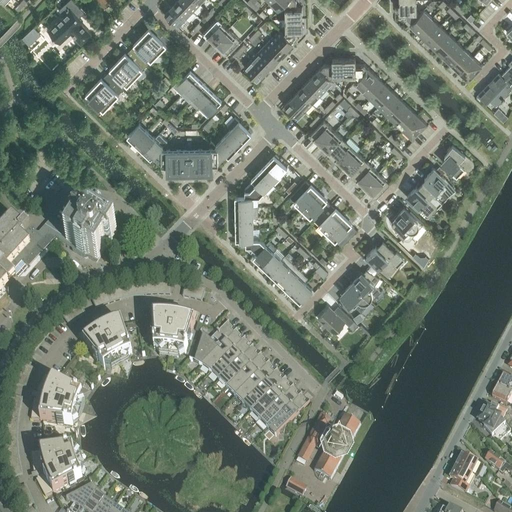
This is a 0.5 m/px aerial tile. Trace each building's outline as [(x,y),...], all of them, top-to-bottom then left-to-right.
[(81,9),(72,0),(69,0),(59,10),(64,15),(61,18),(48,30),(60,43),(71,33),(81,44),(92,34),(82,23),(83,22),(76,13),(81,9)] [(186,19),(193,11),(181,0),(177,0),(172,5),(186,19)] [(181,0),(193,11),(200,4),(196,0),(181,0)] [(279,9),(287,0),(272,0),(271,2),(279,9)] [(286,19),(303,18),(302,7),(297,7),(296,0),(287,0),(279,9),(283,5),(286,7),(286,19)] [(420,14),(419,14),(417,11),(416,0),(406,0),(400,0),(400,12),(406,11),(406,20),(410,24),(420,14)] [(179,26),(180,26),(183,29),(189,23),(186,19),(172,5),(165,13),(179,26)] [(418,32),(433,17),(424,9),(419,14),(420,14),(410,24),(418,32)] [(427,40),(441,25),(433,17),(418,32),(427,40)] [(215,43),(229,28),(218,18),(202,34),(207,39),(209,37),(215,43)] [(280,29),(294,43),(298,39),(298,30),(303,30),(303,18),(286,19),(286,30),(284,33),(280,29)] [(143,36),(159,52),(171,40),(155,24),(143,36)] [(435,48),(449,33),(441,25),(427,40),(435,48)] [(23,38),(29,44),(40,34),(34,28),(23,38)] [(221,49),(219,51),(224,55),(240,39),(229,28),(215,43),(221,49)] [(286,50),(294,43),(280,29),(273,37),(286,50)] [(443,56),(457,41),(449,33),(435,48),(443,56)] [(147,65),(159,52),(143,36),(131,49),(147,65)] [(279,58),(286,50),(273,37),(266,44),(279,58)] [(451,64),(465,49),(457,41),(443,56),(451,64)] [(272,65),(279,58),(266,44),(259,52),(272,65)] [(135,77),(147,65),(131,49),(119,61),(135,77)] [(459,72),(474,57),(465,49),(451,64),(459,72)] [(265,72),(272,65),(259,52),(251,59),(265,72)] [(474,57),(459,72),(468,80),(482,65),(474,57)] [(333,75),(345,75),(344,58),(333,59),(333,64),(324,64),(320,68),(334,81),(331,78),(333,75)] [(354,82),(369,67),(364,63),(356,63),(356,58),(344,58),(345,75),(356,75),(359,77),(354,82)] [(258,80),(265,72),(251,59),(244,67),(258,80)] [(499,73),(479,94),(487,102),(489,100),(496,106),(511,89),(508,87),(511,82),(511,59),(509,63),(511,65),(511,66),(502,75),(501,76),(501,75),(499,73)] [(123,89),(135,77),(119,61),(107,74),(123,89)] [(363,90),(377,75),(369,67),(354,82),(363,90)] [(327,89),(334,81),(320,68),(313,76),(327,89)] [(182,94),(198,77),(190,69),(178,82),(177,81),(173,86),(182,94)] [(111,102),(123,89),(107,74),(95,86),(111,102)] [(371,98),(385,83),(377,75),(363,90),(371,98)] [(320,96),(327,89),(313,76),(306,83),(320,96)] [(190,102),(206,85),(198,77),(182,94),(190,102)] [(313,104),(320,96),(306,83),(299,91),(313,104)] [(379,106),(393,91),(385,83),(371,98),(379,106)] [(199,109),(214,93),(206,85),(190,102),(197,109),(198,108),(199,109)] [(99,114),(111,102),(95,86),(83,99),(99,114)] [(157,98),(161,93),(157,89),(152,94),(157,98)] [(306,111),(313,104),(299,91),(292,98),(306,111)] [(387,114),(402,99),(393,91),(379,106),(387,114)] [(211,114),(210,113),(222,100),(214,93),(199,109),(208,117),(211,114)] [(298,119),(306,111),(292,98),(285,106),(298,119)] [(160,109),(162,105),(165,103),(160,99),(155,104),(160,109)] [(396,122),(410,107),(402,99),(387,114),(396,122)] [(404,129),(418,115),(410,107),(396,122),(404,129)] [(499,108),(494,113),(497,116),(502,111),(499,108)] [(418,115),(404,129),(413,138),(427,123),(418,115)] [(239,120),(238,121),(235,117),(227,125),(231,128),(244,141),(253,131),(249,128),(248,129),(239,120)] [(321,145),(335,130),(324,120),(308,136),(313,141),(315,139),(321,145)] [(135,143),(147,130),(139,123),(127,135),(135,143)] [(305,134),(306,134),(310,130),(306,125),(301,130),(305,134)] [(236,148),(244,141),(231,128),(224,136),(236,148)] [(143,150),(155,138),(147,130),(135,143),(143,150)] [(330,157),(346,141),(335,130),(321,145),(327,151),(326,152),(330,157)] [(160,149),(163,146),(167,142),(159,134),(155,138),(143,150),(151,158),(152,157),(162,166),(162,150),(161,150),(160,149)] [(229,157),(236,148),(224,136),(216,144),(219,147),(218,148),(218,149),(218,165),(219,165),(227,155),(229,157)] [(346,141),(330,157),(335,162),(337,160),(343,166),(357,151),(360,147),(350,137),(346,141)] [(443,160),(442,161),(443,162),(444,164),(446,166),(447,167),(449,168),(450,170),(452,171),(453,171),(451,174),(455,177),(465,167),(466,168),(468,169),(470,168),(472,167),(473,165),(473,163),(473,162),(472,160),(466,155),(453,145),(447,152),(450,154),(443,161),(443,160)] [(212,165),(218,165),(218,149),(192,149),(187,149),(162,150),(162,166),(168,166),(168,175),(212,174),(212,165)] [(352,178),(368,161),(357,151),(343,166),(349,172),(347,173),(352,178)] [(267,163),(280,175),(287,167),(278,158),(279,157),(276,153),(267,163)] [(365,186),(378,172),(368,161),(352,178),(357,182),(358,181),(365,186)] [(272,183),(280,175),(267,163),(260,171),(272,183)] [(423,184),(442,203),(447,198),(445,196),(453,189),(445,180),(446,179),(441,174),(444,170),(440,166),(436,170),(434,168),(427,175),(429,177),(423,184)] [(265,191),(272,183),(260,171),(252,178),(265,191)] [(378,172),(365,186),(371,192),(369,194),(374,199),(390,183),(378,172)] [(259,196),(265,191),(252,178),(252,179),(253,180),(245,188),(245,196),(253,196),(259,196)] [(303,209),(318,193),(306,180),(290,197),(303,209)] [(437,208),(442,203),(423,184),(416,190),(414,189),(407,196),(419,208),(420,207),(429,214),(436,206),(437,208)] [(315,221),(331,204),(318,193),(303,209),(315,221)] [(253,207),(253,196),(245,196),(235,196),(236,207),(253,207)] [(327,233),(343,216),(331,204),(315,221),(327,233)] [(236,218),(253,218),(258,218),(258,207),(253,207),(236,207),(236,218)] [(422,224),(408,210),(405,207),(395,218),(396,219),(393,222),(392,223),(405,240),(407,240),(409,240),(411,239),(423,224),(423,223),(422,224)] [(63,237),(59,241),(73,250),(74,253),(85,260),(89,259),(97,264),(106,248),(108,245),(111,246),(111,245),(118,234),(104,226),(96,222),(96,221),(83,213),(76,224),(75,224),(78,226),(76,230),(75,229),(73,233),(52,220),(49,224),(63,237)] [(49,224),(45,228),(39,234),(31,228),(32,227),(27,222),(23,226),(13,216),(0,229),(0,294),(10,284),(11,285),(14,281),(17,278),(12,273),(23,261),(30,266),(55,238),(59,241),(63,237),(49,224)] [(343,216),(327,233),(342,246),(358,230),(343,216)] [(236,229),(254,229),(253,218),(236,218),(236,229)] [(446,230),(439,223),(435,228),(443,235),(446,230)] [(254,239),(254,229),(236,229),(236,240),(246,240),(246,239),(254,239)] [(297,243),(294,240),(289,235),(286,238),(294,246),(297,243)] [(254,257),(266,244),(260,239),(254,239),(246,239),(246,240),(246,247),(254,255),(253,256),(254,257)] [(274,251),(277,248),(269,241),(266,244),(254,257),(262,264),(274,251)] [(388,277),(396,267),(397,267),(405,259),(397,251),(395,253),(384,242),(376,250),(374,248),(366,256),(376,266),(375,267),(388,277)] [(269,272),(281,259),(274,251),(262,264),(269,272)] [(277,279),(292,263),(284,256),(281,259),(269,272),(277,279)] [(285,287),(300,271),(292,263),(277,279),(285,287)] [(324,277),(327,274),(328,273),(320,265),(317,268),(316,270),(324,277)] [(352,282),(371,301),(382,290),(381,291),(375,285),(380,278),(367,269),(366,270),(363,273),(362,272),(352,282)] [(305,281),(304,281),(307,278),(300,271),(285,287),(293,294),(305,281)] [(305,281),(293,294),(301,302),(313,289),(305,281)] [(361,313),(371,301),(352,282),(342,293),(343,294),(340,297),(339,298),(349,311),(355,306),(361,311),(361,312),(361,313)] [(131,285),(117,289),(121,301),(133,298),(145,296),(144,284),(131,285)] [(190,299),(193,287),(190,286),(186,286),(183,298),(190,299)] [(194,287),(193,287),(190,299),(196,301),(199,289),(194,287)] [(115,303),(121,301),(117,289),(111,291),(115,303)] [(199,289),(196,301),(202,302),(206,291),(199,289)] [(109,305),(115,303),(111,291),(105,293),(109,305)] [(103,308),(109,305),(105,293),(98,296),(103,308)] [(97,310),(103,308),(98,296),(92,299),(97,310)] [(81,320),(87,316),(80,305),(74,309),(81,320)] [(329,306),(318,318),(334,333),(344,322),(345,322),(354,331),(359,325),(340,307),(336,312),(334,311),(329,306)] [(172,310),(172,308),(152,309),(154,336),(152,336),(152,342),(154,342),(154,351),(155,351),(160,355),(165,351),(170,351),(176,352),(179,358),(185,354),(186,355),(188,346),(190,347),(192,341),(190,340),(198,315),(179,309),(179,310),(178,310),(178,309),(173,309),(173,310),(172,310)] [(76,323),(81,320),(74,309),(69,313),(76,323)] [(71,327),(76,323),(69,313),(63,317),(71,327)] [(128,341),(120,317),(119,315),(100,322),(101,323),(100,324),(100,323),(95,325),(96,326),(95,326),(94,325),(79,337),(95,358),(94,359),(98,364),(99,363),(105,370),(105,369),(112,370),(113,364),(118,361),(123,359),(129,361),(131,355),(132,355),(130,347),(131,346),(129,340),(128,341)] [(201,367),(237,330),(234,333),(232,331),(233,329),(228,324),(229,323),(229,322),(210,342),(204,335),(201,345),(199,345),(197,351),(199,352),(195,364),(198,365),(201,367)] [(359,326),(368,334),(369,333),(361,325),(359,326)] [(211,374),(245,338),(242,341),(240,339),(241,337),(236,332),(238,331),(237,330),(201,367),(203,368),(207,371),(211,374)] [(219,381),(254,346),(253,346),(250,349),(248,347),(249,345),(244,340),(246,339),(245,338),(211,374),(214,377),(216,378),(219,381)] [(227,389),(262,354),(261,354),(259,357),(256,355),(257,353),(252,348),(254,347),(254,346),(219,381),(227,389)] [(235,397),(270,362),(269,362),(267,365),(264,363),(266,361),(260,356),(262,355),(262,354),(227,389),(235,397)] [(243,405),(278,371),(278,370),(275,373),(272,371),(274,369),(268,364),(270,363),(270,362),(235,397),(243,405)] [(35,370),(24,364),(21,370),(32,376),(35,370)] [(70,375),(75,369),(71,367),(67,372),(70,375)] [(32,376),(21,370),(18,376),(29,382),(32,376)] [(252,413),(286,379),(286,378),(283,381),(280,379),(282,377),(277,372),(278,371),(243,405),(252,413)] [(29,382),(18,376),(15,383),(27,388),(29,382)] [(36,401),(35,400),(32,420),(58,424),(58,426),(64,427),(65,425),(73,426),(73,425),(79,422),(75,416),(77,411),(79,405),(85,403),(82,397),(83,396),(75,392),(76,391),(71,387),(70,389),(46,376),(37,394),(39,394),(38,395),(37,395),(36,400),(37,400),(36,401)] [(498,387),(511,394),(511,379),(504,376),(501,382),(500,382),(499,384),(499,385),(498,387)] [(260,421),(294,387),(294,386),(291,389),(289,387),(290,385),(285,380),(286,379),(252,413),(260,421)] [(268,429),(302,395),(302,394),(299,397),(297,395),(298,393),(293,388),(294,387),(260,421),(268,429)] [(495,393),(492,398),(507,407),(511,409),(511,394),(498,387),(497,389),(496,390),(495,392),(495,393)] [(23,399),(12,395),(10,402),(22,405),(23,399)] [(302,395),(268,429),(276,438),(277,437),(276,437),(280,434),(284,435),(286,427),(310,403),(310,402),(307,405),(305,403),(306,401),(301,396),(302,395)] [(22,405),(10,402),(8,409),(20,412),(22,405)] [(487,407),(479,422),(486,426),(485,428),(487,429),(499,444),(511,432),(502,419),(495,415),(499,408),(494,406),(492,410),(487,407)] [(499,408),(495,415),(502,419),(506,412),(499,408)] [(20,412),(8,409),(7,416),(19,418),(20,412)] [(332,418),(324,414),(301,456),(309,460),(332,418)] [(19,418),(7,416),(6,423),(18,424),(19,418)] [(315,473),(328,480),(330,482),(361,425),(346,417),(315,473)] [(18,424),(6,423),(6,438),(6,450),(18,449),(17,437),(18,424)] [(38,480),(37,481),(46,498),(69,486),(70,487),(76,484),(75,483),(77,482),(83,479),(82,478),(85,472),(78,469),(77,464),(75,459),(79,453),(73,450),(73,449),(64,449),(64,448),(58,449),(58,450),(32,454),(34,473),(36,473),(36,474),(35,474),(37,479),(38,479),(38,480)] [(511,469),(506,465),(491,453),(485,461),(502,475),(505,471),(511,477),(511,469)] [(19,455),(7,457),(8,464),(20,462),(19,455)] [(456,467),(456,468),(472,476),(476,478),(477,479),(484,466),(477,458),(475,462),(462,456),(460,461),(458,461),(457,465),(457,466),(456,467)] [(20,462),(8,464),(10,471),(21,468),(20,462)] [(21,468),(10,471),(11,477),(23,475),(21,468)] [(453,474),(450,479),(454,481),(451,487),(466,495),(469,489),(470,489),(476,478),(472,476),(456,468),(454,469),(452,473),(453,474)] [(308,490),(291,481),(286,491),(303,499),(308,490)] [(503,484),(511,493),(511,487),(511,488),(505,482),(503,484)] [(29,492),(26,486),(15,490),(18,497),(29,492)] [(83,511),(98,492),(95,489),(93,486),(82,492),(82,490),(76,493),(76,495),(71,498),(67,500),(74,505),(69,511),(83,511)] [(32,498),(29,492),(18,497),(21,503),(32,498)] [(97,511),(106,500),(104,498),(103,497),(99,493),(98,492),(83,511),(97,511)] [(34,504),(32,498),(21,503),(24,510),(34,504)] [(111,511),(115,507),(111,504),(108,501),(106,500),(97,511),(111,511)] [(494,511),(511,511),(511,510),(500,503),(494,511)]
